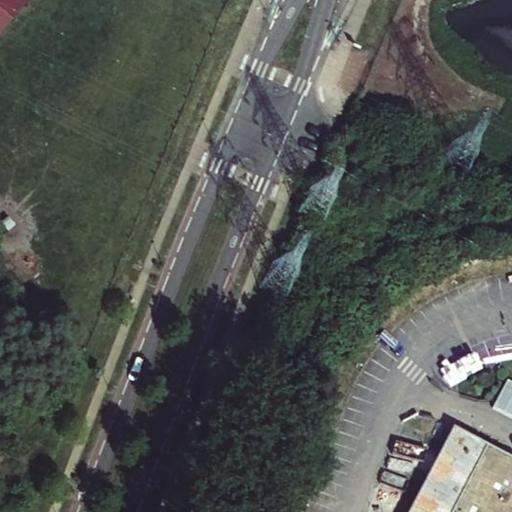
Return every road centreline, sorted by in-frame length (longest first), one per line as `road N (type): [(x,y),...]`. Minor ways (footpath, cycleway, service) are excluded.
road 1 (residential): [(241,116),(85,511)]
road 2 (residential): [(129,511),(279,131)]
road 3 (residential): [(279,131),(327,0)]
road 4 (residential): [(296,0),(241,116)]
